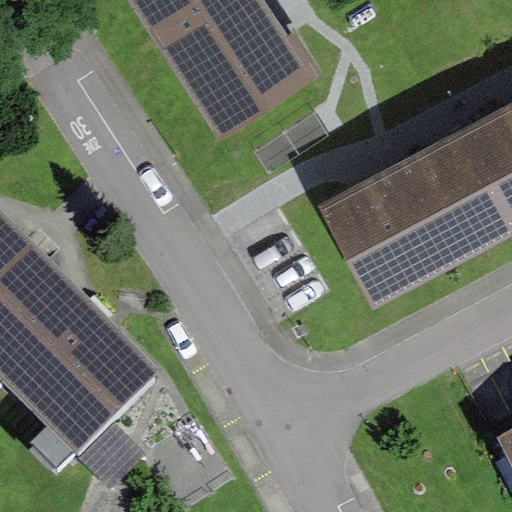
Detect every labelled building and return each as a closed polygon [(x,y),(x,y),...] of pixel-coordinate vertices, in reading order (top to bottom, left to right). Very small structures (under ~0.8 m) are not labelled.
[(266,0),(122,0),(213,137),(313,71),(266,0)] [(511,90),(455,119),(508,224),(511,222),(511,90)] [(455,119),(312,191),(364,296),(508,224),(455,119)] [(0,283),(20,264),(0,242),(0,283)] [(0,283),(0,401),(65,468),(145,390),(20,264),(0,283)] [(511,447),(498,455),(511,482),(511,447)]
